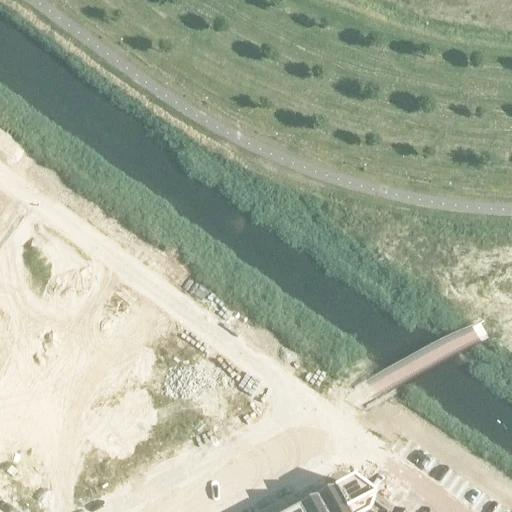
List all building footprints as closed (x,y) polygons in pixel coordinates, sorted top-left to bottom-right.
[(0,274),(17,251),(0,239),(0,274)] [(33,263),(35,260),(27,254),(25,257),(17,251),(0,274),(0,289),(9,296),(33,263)] [(33,263),(9,296),(25,309),(50,276),(49,275),(51,272),(43,266),(41,269),(33,263)] [(68,284),(60,278),(57,281),(50,276),(25,309),(42,321),(68,284)] [(61,330),(88,294),(80,289),(76,290),(68,284),(42,321),(43,321),(45,318),(61,330)] [(79,343),(103,310),(95,304),(96,300),(88,294),(61,330),(79,343)] [(96,356),(121,323),(103,310),(79,343),(96,356)] [(141,330),(137,335),(121,323),(96,356),(114,369),(142,331),(141,330)] [(142,331),(114,369),(125,355),(145,370),(173,354),(142,331)] [(2,340),(0,342),(0,353),(2,354),(9,345),(2,340)] [(30,360),(22,370),(29,374),(36,365),(30,360)] [(181,360),(173,364),(188,391),(196,407),(224,392),(181,360)] [(36,365),(29,374),(35,379),(43,369),(36,365)] [(5,367),(0,373),(0,378),(4,381),(11,371),(5,367)] [(162,370),(155,374),(160,384),(168,380),(162,370)] [(155,374),(148,377),(153,388),(160,384),(155,374)] [(29,385),(22,394),(29,399),(36,390),(29,385)] [(64,386),(57,395),(64,400),(71,390),(64,386)] [(36,390),(29,399),(35,404),(42,394),(36,390)] [(71,390),(64,400),(70,405),(77,395),(71,390)] [(124,390),(117,394),(122,405),(129,401),(124,390)] [(188,391),(169,401),(191,440),(199,436),(199,431),(207,427),(204,422),(196,407),(188,391)] [(224,392),(196,407),(204,422),(207,427),(208,428),(208,430),(209,431),(210,432),(215,429),(221,426),(226,423),(232,420),(233,420),(234,419),(235,418),(236,416),(237,415),(238,414),(238,413),(238,411),(239,410),(239,409),(238,407),(238,406),(238,405),(237,403),(237,402),(236,401),(235,400),(234,399),(233,399),(231,397),(229,395),(226,394),(224,392)] [(117,394),(110,398),(115,408),(122,405),(117,394)] [(169,401),(150,411),(170,447),(178,442),(182,445),(191,440),(169,401)] [(93,407),(86,411),(91,421),(98,417),(93,407)] [(60,408),(53,417),(60,422),(67,412),(60,408)] [(86,411),(79,414),(84,425),(91,421),(86,411)] [(150,411),(131,421),(152,461),(161,456),(161,452),(170,447),(150,411)] [(53,417),(46,427),(52,432),(60,422),(53,417)] [(131,421),(112,431),(132,467),(140,463),(144,465),(152,461),(131,421)] [(7,429),(0,437),(0,470),(22,440),(7,429)] [(112,431),(93,442),(114,481),(123,476),(123,472),(132,467),(112,431)] [(0,479),(3,482),(6,480),(12,484),(9,489),(11,490),(35,457),(38,452),(22,440),(0,470),(0,479)] [(93,442),(73,452),(79,463),(93,488),(102,483),(106,485),(114,481),(93,442)] [(35,457),(11,490),(24,500),(21,505),(22,506),(28,498),(34,490),(40,482),(47,473),(50,469),(35,457)] [(79,463),(52,477),(56,485),(60,493),(64,501),(68,508),(82,501),(80,495),(93,488),(79,463)] [(28,498),(22,506),(25,508),(28,511),(29,511),(61,511),(65,510),(68,508),(64,501),(60,493),(56,485),(52,477),(50,476),(49,475),(48,474),(47,473),(40,482),(34,490),(28,498)] [(352,487),(333,497),(340,511),(371,511),(374,503),(352,487)] [(340,511),(333,497),(315,507),(317,511),(340,511)]
